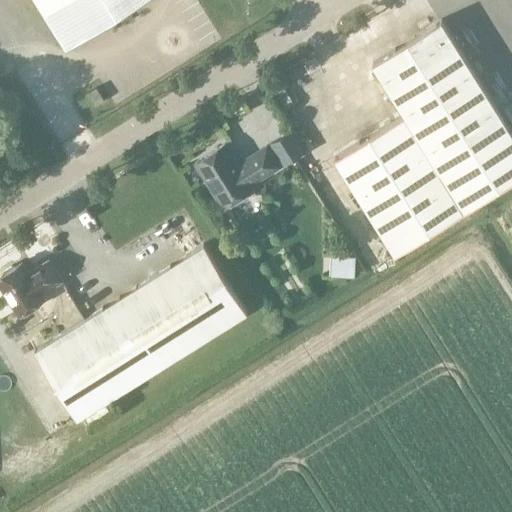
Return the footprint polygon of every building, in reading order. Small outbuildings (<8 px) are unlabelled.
[(140,0),(36,0),(66,47),(140,0)] [(511,176),(511,132),(505,121),(440,19),(371,62),(403,112),(333,156),(393,251),(511,176)] [(87,92),(95,104),(103,99),(95,87),(87,92)] [(224,143),(194,161),(222,206),(231,200),(232,202),(235,203),(243,198),(244,195),(242,193),(251,187),(249,183),(278,165),(265,145),(237,163),(224,143)] [(118,296),(161,365),(246,311),(203,243),(118,296)] [(328,270),(351,272),(352,251),(329,250),(328,270)] [(3,270),(2,274),(0,275),(0,285),(18,314),(43,298),(40,292),(60,280),(48,259),(27,272),(21,262),(14,266),(10,265),(3,270)] [(110,397),(161,365),(118,296),(67,328),(110,397)] [(76,418),(110,397),(67,328),(33,349),(76,418)]
